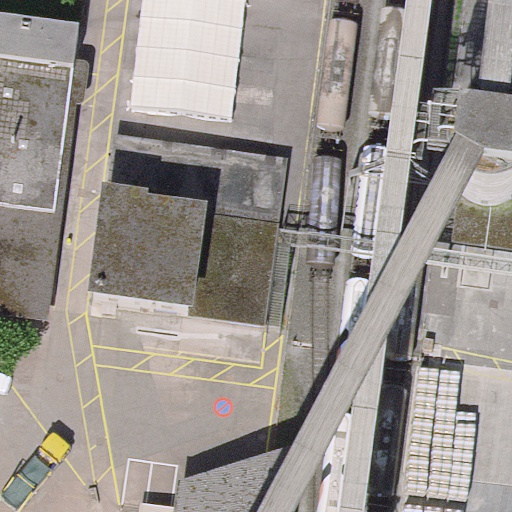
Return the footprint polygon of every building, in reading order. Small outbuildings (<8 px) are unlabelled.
[(246,4),(215,0),(145,0),(133,108),(233,119),(246,4)] [(0,321),(46,328),(83,35),(0,22),(0,321)] [(476,205),(495,212),(511,210),(511,136),(506,134),(486,137),(469,149),(461,168),(464,188),(476,205)] [(296,165),(114,139),(91,298),(273,325),(296,165)] [(313,511),(315,502),(165,482),(161,511),(313,511)]
